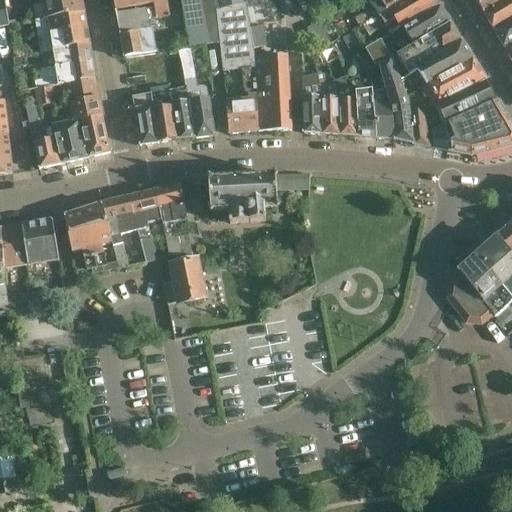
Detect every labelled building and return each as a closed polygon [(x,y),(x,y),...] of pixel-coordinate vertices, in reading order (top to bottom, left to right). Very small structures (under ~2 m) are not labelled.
[(3,0),(0,0),(0,28),(8,27),(3,0)] [(45,20),(45,21),(84,14),(81,0),(49,0),(42,2),(45,20)] [(152,6),(157,31),(172,28),(167,1),(160,2),(159,0),(112,0),(115,13),(152,6)] [(200,0),(208,45),(220,44),(215,11),(244,4),(242,0),(200,0)] [(312,0),(309,2),(314,11),(325,5),(326,7),(338,0),(312,0)] [(359,29),(362,27),(377,18),(408,0),(366,0),(372,10),(354,20),(359,29)] [(362,27),(368,36),(395,22),(398,28),(399,29),(440,8),(435,0),(408,0),(377,18),(362,27)] [(474,0),(483,14),(507,0),(474,0)] [(511,0),(507,0),(483,14),(494,32),(511,21),(511,0)] [(240,71),(241,85),(247,85),(247,74),(255,73),(255,59),(253,48),(245,4),(244,4),(215,11),(220,44),(223,73),(240,71)] [(120,36),(153,32),(157,31),(152,6),(115,13),(120,36)] [(390,36),(365,51),(370,60),(375,68),(392,58),(397,57),(391,48),(407,38),(413,47),(450,25),(440,8),(399,29),(398,28),(388,34),(390,36)] [(35,21),(40,55),(42,55),(53,52),(90,46),(89,36),(84,14),(45,21),(45,20),(35,21)] [(511,21),(494,32),(504,51),(511,45),(511,21)] [(398,63),(407,79),(417,73),(463,44),(462,42),(461,42),(451,25),(450,25),(413,47),(397,57),(399,62),(398,63)] [(153,32),(120,36),(125,59),(157,55),(157,54),(153,32)] [(400,82),(407,97),(474,63),(463,44),(417,73),(407,79),(400,82)] [(42,81),(34,83),(35,90),(53,87),(65,85),(95,80),(96,80),(90,46),(53,52),(42,55),(44,70),(40,71),(42,81)] [(179,51),(184,79),(195,78),(190,49),(179,51)] [(267,58),(255,59),(255,73),(257,100),(259,134),(260,134),(293,132),(288,57),(267,58)] [(395,142),(416,146),(415,123),(413,115),(409,104),(407,97),(400,82),(407,79),(398,63),(399,62),(397,57),(392,58),(375,68),(348,82),(353,93),(372,93),(384,88),(390,110),(395,142)] [(409,104),(413,115),(423,113),(487,83),(475,63),(474,63),(407,97),(409,104)] [(228,134),(228,136),(259,134),(255,73),(247,74),(247,85),(241,85),(242,102),(226,103),(228,134)] [(334,83),(325,86),(323,75),(316,76),(317,76),(321,99),(322,136),(340,137),(339,100),(334,83)] [(302,135),(322,136),(321,99),(317,76),(301,78),(304,134),(302,134),(302,135)] [(340,137),(358,139),(357,103),(353,93),(348,82),(346,77),(334,83),(339,100),(340,137)] [(186,88),(195,140),(216,137),(216,136),(215,136),(210,99),(208,99),(207,89),(204,87),(197,88),(195,78),(184,79),(186,88)] [(98,98),(95,80),(65,85),(69,105),(98,98)] [(429,149),(434,151),(431,132),(498,103),(487,83),(423,113),(429,149)] [(19,86),(20,92),(28,91),(27,84),(19,86)] [(34,145),(39,170),(61,166),(56,140),(46,142),(44,130),(43,130),(39,108),(56,105),(53,87),(35,90),(35,91),(34,91),(37,108),(27,110),(34,145)] [(169,92),(178,142),(195,140),(186,88),(169,92)] [(394,142),(395,142),(390,110),(384,88),(372,93),(374,111),(376,140),(394,141),(394,142)] [(139,146),(139,147),(158,144),(154,110),(152,95),(142,97),(140,90),(130,91),(135,110),(140,146),(139,146)] [(154,110),(158,144),(176,142),(176,143),(178,142),(169,92),(163,93),(163,94),(152,95),(154,110)] [(358,139),(376,140),(374,111),(372,93),(353,93),(357,103),(358,139)] [(69,105),(73,123),(80,122),(104,119),(99,98),(98,98),(69,105)] [(0,175),(13,175),(4,102),(0,102),(0,175)] [(449,154),(472,158),(511,148),(511,125),(498,103),(431,132),(434,151),(449,154)] [(416,146),(429,149),(423,113),(413,115),(415,123),(416,146)] [(80,122),(88,160),(111,155),(103,120),(104,120),(104,119),(80,122)] [(56,140),(61,166),(88,160),(80,122),(73,123),(52,128),(44,130),(46,142),(56,140)] [(276,176),(208,180),(210,212),(228,211),(229,225),(266,223),(266,210),(278,209),(277,191),(276,176)] [(276,176),(277,191),(310,191),(310,176),(276,176)] [(163,227),(169,260),(193,255),(189,236),(178,238),(175,224),(188,221),(181,187),(155,193),(161,222),(163,227)] [(138,233),(146,264),(158,260),(152,237),(151,237),(149,230),(148,225),(161,222),(155,193),(130,199),(138,233)] [(113,248),(117,264),(119,271),(128,268),(126,259),(123,245),(121,237),(138,233),(130,199),(109,204),(103,206),(112,246),(113,248)] [(82,212),(98,275),(119,271),(117,264),(107,265),(105,255),(103,248),(112,246),(103,206),(82,212)] [(76,271),(78,278),(88,276),(88,277),(98,275),(82,212),(63,217),(73,254),(82,252),(84,259),(86,269),(84,270),(76,271)] [(21,227),(27,266),(61,260),(53,221),(25,226),(25,227),(21,227)] [(511,225),(505,231),(498,236),(499,238),(497,240),(511,258),(511,225)] [(1,232),(4,270),(27,266),(21,227),(1,231),(1,232)] [(511,258),(497,240),(458,273),(497,315),(511,302),(511,258)] [(176,305),(176,307),(208,301),(203,277),(199,258),(168,264),(172,284),(163,285),(168,307),(176,305)] [(466,324),(481,326),(493,318),(494,319),(495,319),(496,318),(495,317),(497,315),(458,273),(458,274),(459,276),(449,283),(447,299),(466,324)] [(28,409),(30,428),(41,426),(53,425),(44,358),(13,363),(14,373),(0,374),(0,386),(16,384),(20,410),(28,409)] [(74,493),(73,483),(53,485),(55,511),(89,511),(86,479),(78,480),(79,493),(74,493)]
